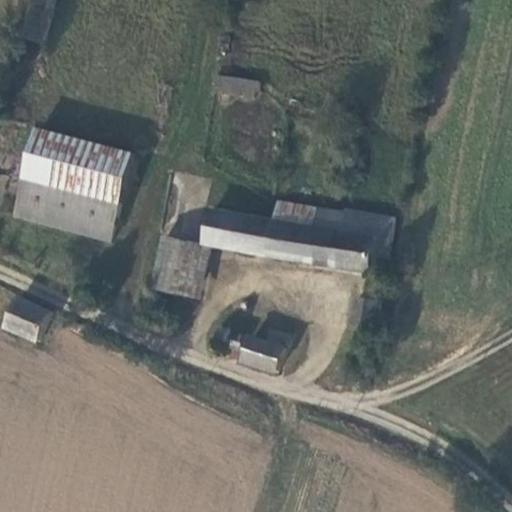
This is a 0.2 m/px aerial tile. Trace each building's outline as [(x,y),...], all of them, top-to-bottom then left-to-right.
[(48,34),(57,0),(35,0),(29,29),(48,34)] [(265,69),(229,63),(227,78),(263,84),(265,69)] [(28,221),(123,242),(144,151),(47,128),(28,221)] [(391,240),(408,241),(413,217),(358,204),(357,207),(352,228),(321,222),(326,201),(290,193),(284,214),(222,201),(216,235),(383,271),(391,240)] [(357,207),(326,201),(321,222),(352,228),(357,207)] [(216,235),(177,228),(164,287),(204,295),(216,235)] [(383,271),(401,276),(408,241),(391,240),(383,271)] [(61,313),(25,295),(12,324),(47,341),(61,313)] [(363,331),(388,336),(395,304),(370,299),(363,331)] [(257,337),(239,331),(236,345),(253,350),(257,337)] [(367,369),(381,373),(387,342),(373,340),(367,369)] [(266,341),(260,360),(288,371),(297,350),(266,341)]
